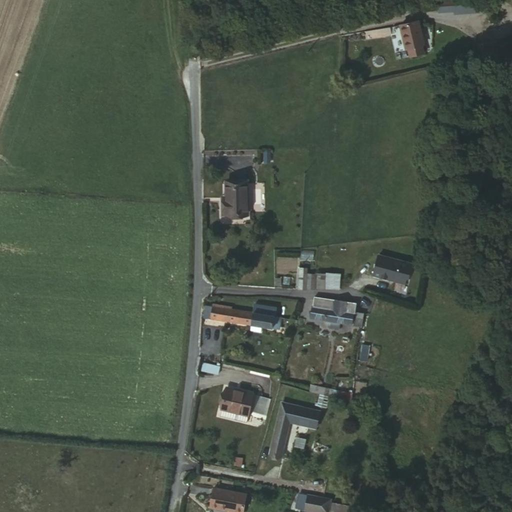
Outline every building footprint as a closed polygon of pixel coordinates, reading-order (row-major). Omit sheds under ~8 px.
[(397,26),(402,49),(405,49),(407,58),(422,54),(420,46),(422,45),(417,22),(397,26)] [(364,32),(366,40),(391,35),(389,27),(364,32)] [(221,217),(244,217),(243,182),(225,182),(225,203),(221,203),(221,217)] [(399,269),(405,261),(395,254),(384,247),(376,260),(382,265),(385,260),(399,269)] [(395,254),(405,261),(409,255),(399,248),(395,254)] [(305,268),(299,267),(297,273),(296,289),(304,289),(304,287),(305,273),(305,268)] [(305,273),(304,287),(324,289),(325,274),(305,273)] [(325,274),(324,289),(340,290),(341,276),(325,274)] [(359,325),(360,318),(351,317),(352,311),(353,302),(312,296),(309,317),(326,320),(338,322),(359,325)] [(277,319),(272,318),(250,313),(220,307),(220,304),(213,303),(209,316),(274,331),(277,319)] [(250,313),(272,318),(275,308),(253,303),(250,313)] [(207,318),(206,323),(223,327),(224,322),(207,318)] [(336,329),(338,322),(326,320),(325,327),(336,329)] [(200,372),(215,375),(217,367),(202,364),(200,372)] [(308,392),(328,396),(329,388),(310,384),(308,392)] [(246,416),(248,417),(254,397),(254,395),(225,387),(219,409),(221,410),(246,416)] [(254,397),(248,417),(263,421),(268,400),(254,397)] [(277,402),(275,410),(287,412),(285,420),(305,425),(309,409),(277,402)] [(317,411),(309,409),(305,425),(314,426),(317,411)] [(244,424),(246,416),(221,410),(219,417),(244,424)] [(287,412),(275,410),(266,452),(278,455),(285,420),(287,412)] [(210,508),(239,511),(243,511),(247,494),(214,488),(210,508)] [(306,508),(320,511),(323,497),(309,494),(306,508)] [(323,497),(320,511),(326,511),(327,511),(330,498),(323,497)] [(332,509),(343,511),(346,511),(348,506),(333,503),(332,509)]
